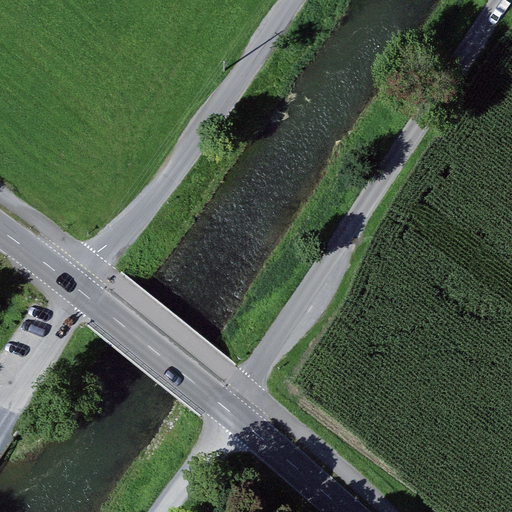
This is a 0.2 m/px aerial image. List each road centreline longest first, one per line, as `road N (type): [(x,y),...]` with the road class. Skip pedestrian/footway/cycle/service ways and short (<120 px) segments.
road 1 (track): [(503,0),(163,511)]
road 2 (unclassified): [(74,286),(150,206),(296,0)]
road 3 (tertiary): [(345,511),(74,286)]
